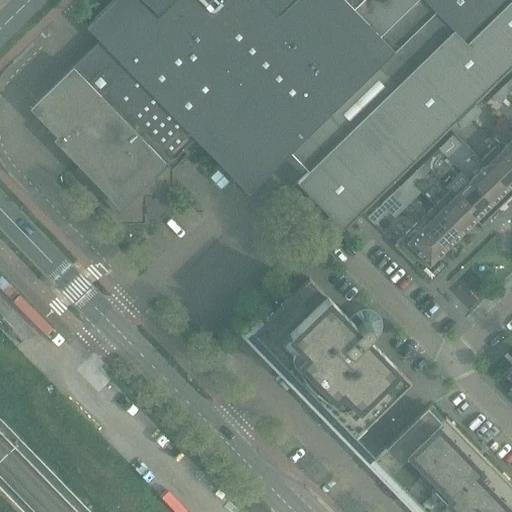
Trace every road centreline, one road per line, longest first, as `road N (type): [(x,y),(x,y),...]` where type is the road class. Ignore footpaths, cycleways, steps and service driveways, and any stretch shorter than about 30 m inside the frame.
road 1 (secondary): [(0,208),(291,511)]
road 2 (residential): [(454,362),(357,266)]
